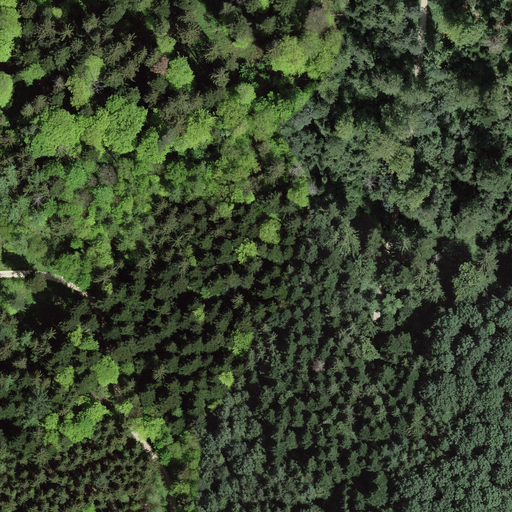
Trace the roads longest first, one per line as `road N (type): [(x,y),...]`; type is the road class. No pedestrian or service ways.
road 1 (track): [(430,0),(423,147),(342,511)]
road 2 (track): [(173,511),(163,470),(125,420),(98,308),(79,287),(40,274),(0,274)]
